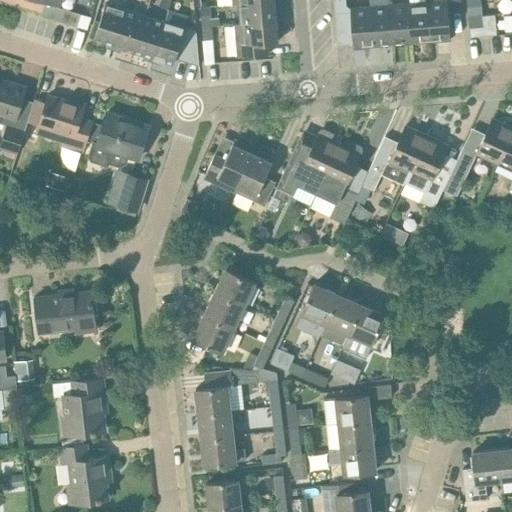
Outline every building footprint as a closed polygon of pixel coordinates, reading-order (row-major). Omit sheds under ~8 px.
[(240,23),(276,20),(274,0),(265,0),(233,3),(238,3),(240,23)] [(372,45),(369,6),(350,7),(346,4),(345,0),(332,0),(337,44),(353,43),(353,46),(372,45)] [(443,0),(428,1),(432,40),(450,39),(447,0),(443,0)] [(480,0),(466,0),(467,15),(482,14),(480,0)] [(409,3),(413,42),(432,40),(428,1),(409,3)] [(60,6),(45,2),(41,14),(57,19),(61,7),(60,6)] [(114,44),(125,8),(105,2),(94,38),(114,44)] [(390,4),(393,43),(413,42),(409,3),(390,4)] [(369,6),(372,45),(393,43),(390,4),(369,6)] [(80,13),(61,7),(57,19),(76,26),(80,13)] [(125,8),(114,44),(134,50),(145,15),(125,8)] [(202,26),(211,26),(210,13),(201,13),(202,26)] [(482,14),(467,15),(468,27),(483,25),(482,14)] [(145,15),(134,50),(153,56),(164,21),(145,15)] [(269,56),(267,41),(278,41),(276,20),(240,23),(240,25),(234,26),(237,59),(269,56)] [(164,21),(153,56),(173,63),(175,56),(200,64),(197,30),(184,26),(165,21),(164,21)] [(211,26),(202,26),(203,39),(202,39),(204,63),(214,62),(211,26)] [(0,121),(6,124),(0,143),(0,148),(18,154),(26,128),(25,128),(31,111),(19,107),(26,86),(0,77),(0,121)] [(93,120),(81,116),(84,104),(48,93),(36,132),(65,141),(64,146),(83,152),(93,120)] [(138,158),(149,125),(107,112),(97,142),(92,140),(87,155),(90,160),(106,165),(110,163),(119,166),(125,162),(128,155),(138,158)] [(497,162),(511,129),(511,125),(492,117),(476,152),(497,162)] [(404,182),(427,134),(405,124),(398,141),(388,161),(375,155),(362,184),(373,189),(381,173),(403,184),(404,182)] [(337,137),(336,134),(323,128),(320,129),(317,136),(303,130),(292,154),(268,207),(275,210),(280,198),(283,200),(287,191),(292,193),(297,182),(317,191),(339,142),(336,140),(337,137)] [(511,189),(511,129),(497,162),(511,169),(511,183),(510,188),(511,189)] [(427,134),(404,182),(423,191),(419,200),(434,207),(442,189),(449,175),(436,169),(448,144),(427,134)] [(233,190),(253,147),(234,138),(226,157),(215,152),(204,177),(233,190)] [(339,142),(317,191),(336,201),(329,215),(345,222),(359,190),(345,184),(362,149),(360,145),(347,139),(344,140),(343,143),(339,142)] [(253,147),(233,190),(234,191),(235,191),(265,205),(276,181),(265,176),(274,156),(253,147)] [(442,189),(457,195),(473,160),(460,155),(457,163),(451,176),(449,175),(442,189)] [(135,215),(146,179),(114,168),(103,201),(117,205),(116,208),(135,215)] [(68,177),(51,171),(46,186),(63,192),(68,177)] [(87,195),(91,180),(75,175),(71,190),(87,195)] [(359,202),(352,210),(365,220),(372,211),(359,202)] [(394,220),(386,223),(389,232),(397,230),(394,220)] [(225,267),(215,291),(244,304),(255,281),(225,267)] [(319,336),(325,322),(338,292),(314,282),(295,326),(319,336)] [(91,290),(36,296),(39,331),(75,327),(76,331),(95,329),(91,290)] [(215,291),(204,313),(234,327),(244,304),(215,291)] [(348,332),(361,302),(338,292),(325,322),(348,332)] [(282,322),(292,301),(285,298),(275,319),(282,322)] [(381,351),(391,328),(380,323),(385,313),(361,302),(348,332),(342,346),(366,357),(371,346),(381,351)] [(234,327),(204,313),(193,336),(223,350),(234,327)] [(272,345),(282,322),(275,319),(265,341),(272,345)] [(262,367),(272,345),(265,341),(254,365),(258,366),(262,368),(263,367),(262,367)] [(302,376),(306,367),(292,361),(295,354),(279,347),(272,363),(278,366),(302,376)] [(16,378),(33,377),(32,358),(14,360),(16,378)] [(335,363),(330,373),(354,383),(358,374),(335,363)] [(277,371),(263,367),(262,368),(258,366),(258,367),(257,369),(230,367),(230,369),(204,372),(205,387),(195,388),(198,413),(231,410),(228,384),(268,380),(270,405),(280,404),(277,371)] [(306,367),(302,376),(324,387),(329,377),(306,367)] [(103,377),(53,382),(54,396),(63,395),(65,415),(62,416),(64,434),(106,429),(102,399),(106,398),(103,377)] [(338,423),(371,419),(368,394),(335,397),(338,423)] [(288,428),(298,427),(295,402),(286,403),(288,428)] [(280,404),(270,405),(273,430),(283,429),(280,404)] [(231,410),(198,413),(201,438),(234,435),(231,410)] [(371,419),(338,423),(341,447),(373,443),(371,419)] [(291,452),(301,451),(298,427),(288,428),(291,452)] [(264,464),(270,463),(281,462),(280,455),(286,455),(283,429),(273,430),(275,453),(263,454),(264,464)] [(234,435),(201,438),(204,463),(246,459),(245,446),(235,448),(234,435)] [(88,457),(87,443),(58,447),(60,463),(70,462),(72,484),(67,485),(69,502),(108,497),(105,467),(110,467),(108,455),(88,457)] [(376,469),(373,443),(341,447),(341,448),(329,449),(331,463),(343,462),(344,473),(376,469)] [(511,446),(498,448),(502,478),(511,477),(511,446)] [(466,501),(487,498),(485,480),(502,478),(498,448),(473,450),(474,467),(462,468),(466,501)] [(301,451),(291,452),(294,478),(304,477),(301,451)] [(23,474),(6,476),(7,487),(24,486),(23,474)] [(286,499),(284,474),(265,476),(267,488),(275,487),(276,500),(286,499)] [(209,508),(241,504),(238,478),(206,482),(209,508)] [(325,511),(370,511),(368,489),(356,491),(355,481),(322,485),(325,511)] [(293,511),(301,511),(300,497),(291,498),(293,511)] [(277,511),(287,511),(286,499),(276,500),(277,511)]
